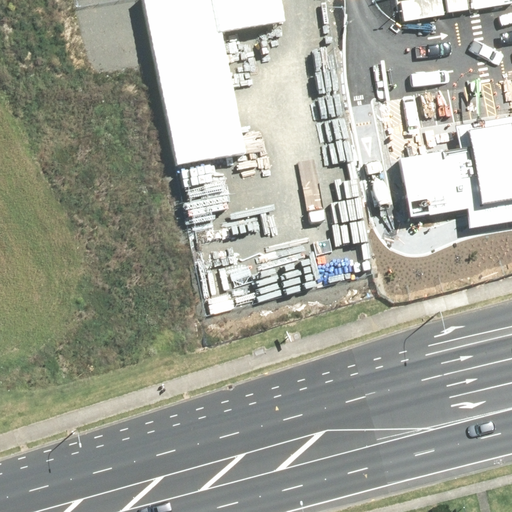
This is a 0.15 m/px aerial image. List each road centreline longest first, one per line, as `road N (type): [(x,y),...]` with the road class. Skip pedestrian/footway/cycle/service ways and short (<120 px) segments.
road 1 (secondary): [(358,433),(54,511)]
road 2 (secondary): [(358,433),(430,336),(511,315)]
road 3 (secondary): [(511,395),(358,433)]
